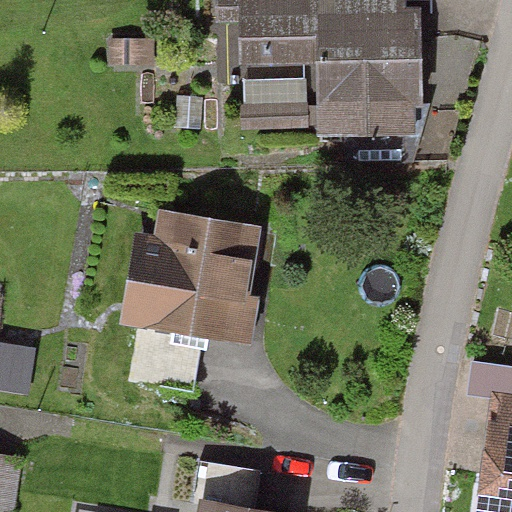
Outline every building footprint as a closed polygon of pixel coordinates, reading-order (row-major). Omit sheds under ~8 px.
[(405,0),(217,0),(219,84),(243,83),(243,80),(307,79),(308,127),(316,127),(316,133),(417,131),(416,106),(423,106),(420,6),(406,6),(405,0)] [(155,40),(109,38),(108,66),(154,68),(155,40)] [(308,127),(307,79),(243,80),(243,83),(244,128),(308,127)] [(202,95),(177,95),(176,128),(202,128),(202,95)] [(154,238),(135,234),(120,323),(252,345),(260,296),(250,294),(261,226),(159,208),(154,238)] [(0,388),(29,394),(36,348),(0,342),(0,344),(0,388)] [(491,390),(511,392),(511,366),(473,362),(469,395),(490,397),(491,390)] [(490,397),(476,511),(511,511),(511,392),(491,390),(490,397)] [(0,454),(0,511),(13,511),(23,458),(0,454)] [(281,511),(200,499),(197,511),(281,511)]
